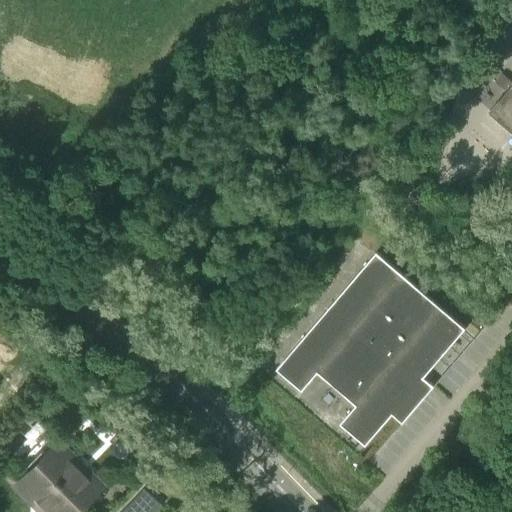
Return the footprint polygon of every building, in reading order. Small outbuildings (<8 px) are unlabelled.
[(495,46),(486,56),(496,64),(504,55),(495,46)] [(479,66),(491,77),(498,70),(485,58),(479,66)] [(511,80),(502,72),(495,81),(505,90),(511,82),(511,80)] [(511,84),(490,110),(511,129),(511,84)] [(424,377),(466,328),(376,252),(282,362),(307,384),(318,372),(356,405),(345,417),(371,439),(392,414),(403,422),(434,385),(424,377)] [(72,511),(102,483),(59,439),(17,482),(46,511),(72,511)] [(139,511),(126,498),(112,511),(139,511)]
